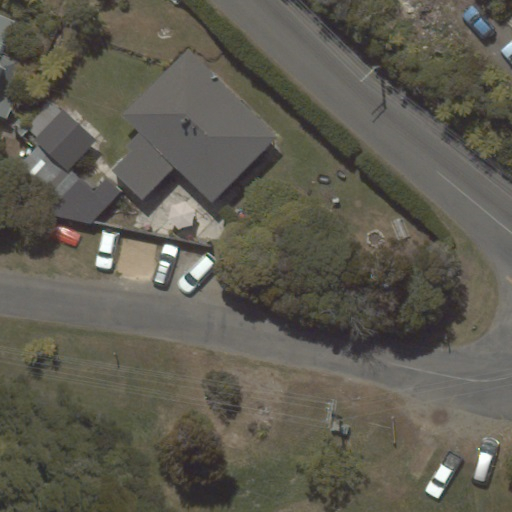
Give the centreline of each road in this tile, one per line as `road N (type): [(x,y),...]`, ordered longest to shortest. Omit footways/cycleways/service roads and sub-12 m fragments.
road 1 (residential): [(0,294),(171,313),(472,374),(511,368)]
road 2 (residential): [(511,232),(247,0)]
